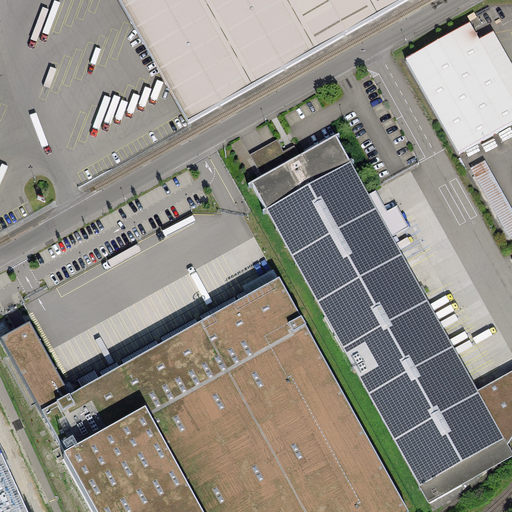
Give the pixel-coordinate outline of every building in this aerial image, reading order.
[(405,0),(119,0),(189,122),(405,0)] [(471,24),(406,60),(459,154),(511,123),(511,65),(494,33),(480,40),(471,24)] [(262,179),(251,185),(429,504),(511,458),(511,453),(508,446),(511,439),(511,373),(478,393),(335,139),(301,158),(295,147),(285,153),(278,141),(249,157),(262,179)] [(511,208),(485,162),(471,169),(511,238),(511,237),(511,208)] [(70,398),(29,325),(1,341),(66,457),(63,459),(92,511),(408,511),(280,281),(70,398)] [(24,511),(0,458),(0,511),(24,511)]
